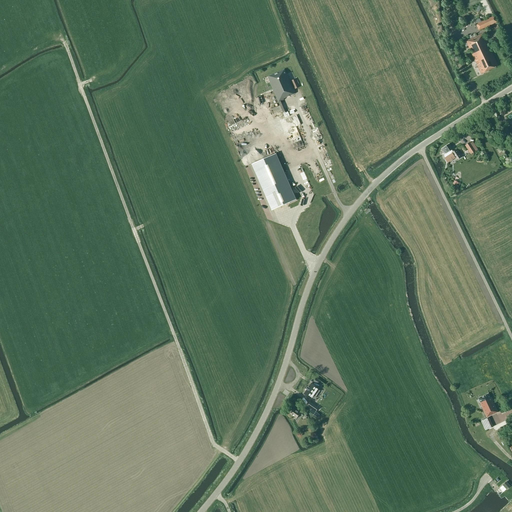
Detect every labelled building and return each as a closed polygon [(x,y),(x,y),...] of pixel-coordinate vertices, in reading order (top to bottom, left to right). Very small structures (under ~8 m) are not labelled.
[(479,31),(497,22),(494,16),(476,24),(479,31)] [(498,66),(483,34),(466,41),(481,74),(498,66)] [(290,96),(295,93),(290,81),(289,82),(284,69),(268,77),(278,102),(290,97),(290,96)] [(274,114),(284,110),(282,105),(272,109),(274,114)] [(260,138),(254,141),(256,147),(263,145),(260,138)] [(471,154),(476,151),(470,143),(470,142),(465,145),(471,154)] [(246,144),(238,148),(240,151),(237,153),(242,162),(252,158),(250,154),(256,151),(253,147),(249,149),(246,144)] [(452,150),(449,144),(444,147),(444,148),(442,149),(445,154),(444,154),(444,156),(445,158),(445,159),(447,162),(454,158),(456,160),(461,157),(456,149),(452,152),(451,150),(452,150)] [(361,155),(363,161),(369,158),(367,153),(361,155)] [(276,154),(252,165),(272,210),(296,199),(276,154)] [(311,383),(307,388),(316,394),(318,392),(315,390),(317,387),(311,383)] [(314,397),(316,394),(307,388),(304,394),(310,398),(311,395),(314,397)] [(488,393),(478,398),(480,402),(479,403),(486,417),(498,412),(492,400),(491,400),(488,393)] [(319,407),(311,402),(308,407),(316,412),(319,407)] [(302,416),(304,414),(298,410),(297,411),(293,409),(290,414),(297,418),(300,414),(302,416)] [(488,417),(483,420),(487,429),(493,427),(488,417)] [(500,428),(497,429),(493,432),(498,442),(503,440),(499,433),(502,432),(500,428)]
